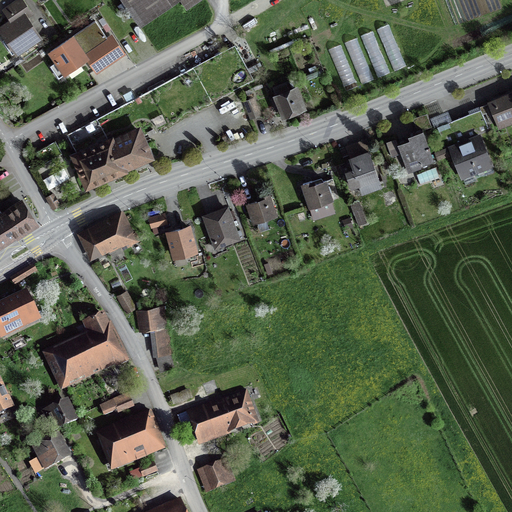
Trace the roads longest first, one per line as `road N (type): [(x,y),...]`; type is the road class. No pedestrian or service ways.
road 1 (primary): [(55,229),(122,196),(313,134),(511,54)]
road 2 (tertiary): [(55,229),(137,353),(200,511)]
road 3 (residential): [(6,143),(227,24)]
